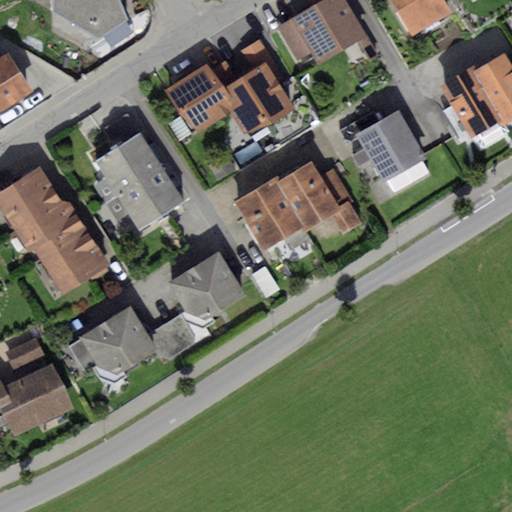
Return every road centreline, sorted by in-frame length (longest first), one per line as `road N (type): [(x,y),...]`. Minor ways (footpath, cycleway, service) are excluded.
road 1 (residential): [(511,196),(141,441),(1,511)]
road 2 (residential): [(0,153),(187,32)]
